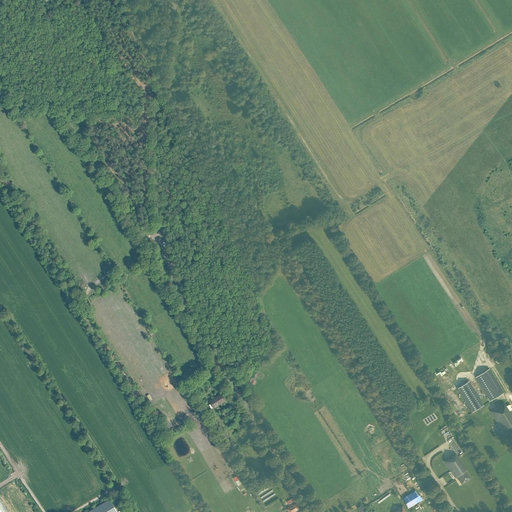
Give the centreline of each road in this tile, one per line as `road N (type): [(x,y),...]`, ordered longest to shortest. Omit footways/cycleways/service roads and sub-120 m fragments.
road 1 (tertiary): [(309,511),(197,328),(161,235)]
road 2 (unclassified): [(161,235),(132,227),(0,16)]
road 3 (tertiary): [(161,235),(154,113),(177,0)]
road 4 (track): [(340,198),(213,0)]
